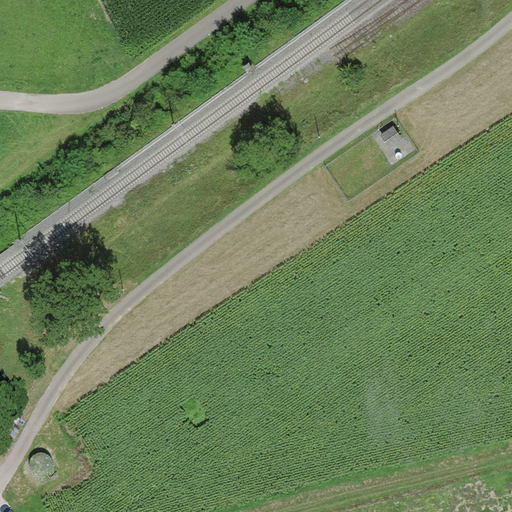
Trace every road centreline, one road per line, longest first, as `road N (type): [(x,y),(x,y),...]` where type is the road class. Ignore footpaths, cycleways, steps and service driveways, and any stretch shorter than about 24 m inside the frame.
road 1 (track): [(0,479),(65,372),(151,283),(511,18)]
road 2 (track): [(511,453),(276,511)]
